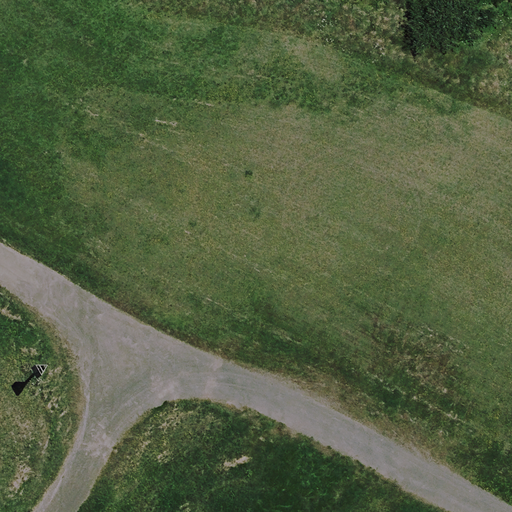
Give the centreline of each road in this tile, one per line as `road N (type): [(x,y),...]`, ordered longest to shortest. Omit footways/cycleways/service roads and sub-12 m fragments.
road 1 (track): [(491,511),(229,383),(131,368),(0,261)]
road 2 (track): [(131,368),(84,464),(50,511)]
